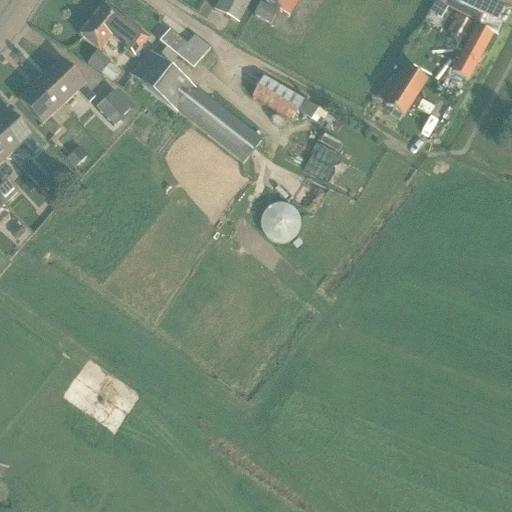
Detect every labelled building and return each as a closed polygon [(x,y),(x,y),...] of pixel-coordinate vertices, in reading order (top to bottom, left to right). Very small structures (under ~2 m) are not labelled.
[(222,0),(216,12),(238,24),(251,0),(222,0)] [(277,11),(284,15),(292,0),(263,0),(261,3),(277,11)] [(284,15),(277,11),(275,14),(261,6),(255,17),(277,30),(282,22),(281,21),(284,15)] [(124,21),(106,7),(81,38),(99,52),(111,38),(136,58),(151,39),(125,19),(124,21)] [(480,28),(496,35),(501,24),(485,17),(480,28)] [(451,72),(468,81),(492,37),(475,28),(451,72)] [(178,114),(178,113),(244,165),(262,142),(169,69),(177,59),(193,71),(203,59),(210,50),(195,37),(188,46),(170,31),(160,44),(167,49),(158,60),(151,54),(131,78),(178,114)] [(64,106),(78,93),(89,105),(95,99),(84,87),(85,87),(61,62),(40,82),(64,106)] [(100,74),(111,82),(119,73),(108,64),(100,74)] [(409,71),(397,89),(388,83),(377,100),(387,106),(386,107),(403,118),(427,82),(409,71)] [(298,112),(303,102),(264,79),(252,99),(292,122),(298,112)] [(61,131),(50,120),(64,106),(40,82),(20,101),(43,126),(44,126),(55,137),(61,131)] [(104,101),(121,119),(130,110),(113,92),(104,101)] [(334,119),(303,102),(298,112),(309,120),(311,117),(322,124),(323,122),(330,126),(334,119)] [(31,138),(8,113),(0,119),(0,146),(10,157),(24,144),(35,156),(41,150),(30,138),(31,138)] [(312,142),(300,175),(336,188),(342,169),(324,163),(330,148),(312,142)] [(0,200),(4,206),(18,193),(7,182),(0,174),(0,166),(10,157),(0,146),(0,200)] [(290,201),(308,212),(321,191),(303,180),(290,201)] [(301,236),(287,204),(256,216),(270,249),(301,236)] [(84,365),(74,377),(121,415),(130,403),(84,365)] [(86,421),(113,433),(119,419),(93,407),(86,421)]
